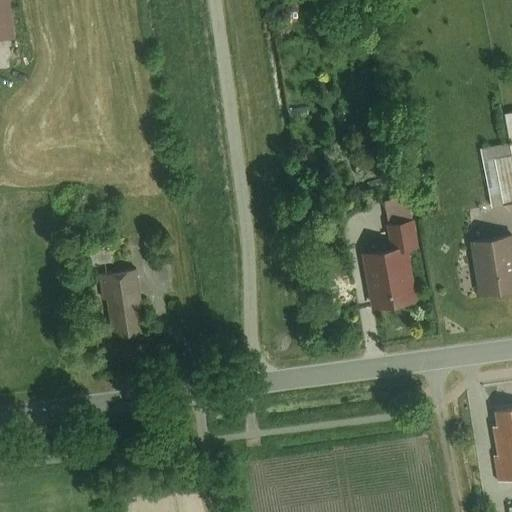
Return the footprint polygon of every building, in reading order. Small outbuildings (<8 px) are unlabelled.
[(511,138),(481,144),(491,199),(511,194),(511,138)] [(418,245),(414,221),(392,224),(396,249),(408,247),(418,245)] [(109,228),(79,233),(84,261),(114,256),(109,228)] [(511,237),(511,235),(471,242),(480,297),(511,291),(511,237)] [(396,249),(365,254),(374,308),(417,300),(408,247),(396,249)] [(136,266),(100,272),(111,332),(146,326),(136,266)] [(511,409),(491,413),(502,480),(511,478),(511,409)]
